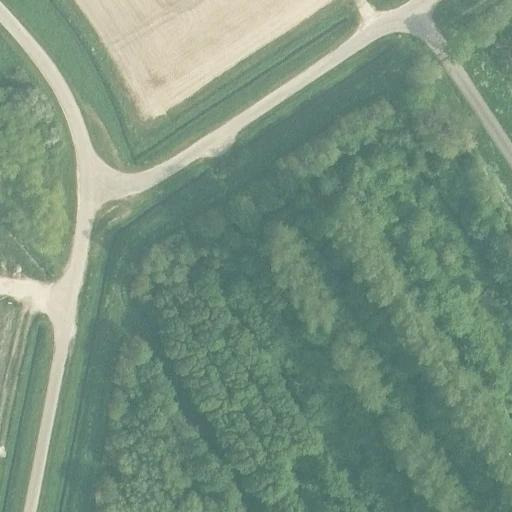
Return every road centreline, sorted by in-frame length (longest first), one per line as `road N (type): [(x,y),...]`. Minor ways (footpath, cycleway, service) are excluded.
road 1 (unclassified): [(83,188),(139,183),(428,0)]
road 2 (unclassified): [(26,511),(83,188)]
road 3 (unclassified): [(83,188),(81,144),(60,88),(0,12)]
